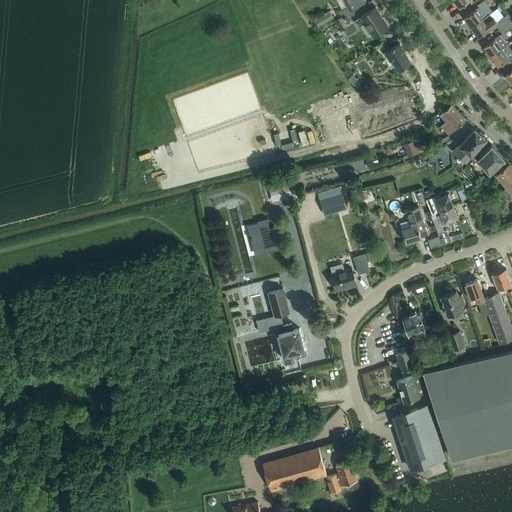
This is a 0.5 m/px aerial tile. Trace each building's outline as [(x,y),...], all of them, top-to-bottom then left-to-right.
[(343,0),(346,6),(342,8),(346,14),(362,5),(358,0),(343,0)] [(472,10),(464,16),(471,26),(488,14),(489,13),(493,10),(486,0),(476,0),(475,1),(479,6),(475,9),(475,8),(472,10)] [(375,6),(356,19),(369,38),(380,31),(388,26),(375,6)] [(319,26),(333,17),(329,10),(314,18),(319,26)] [(488,14),(471,26),(479,36),(495,24),(498,28),(511,17),(508,12),(501,17),(496,21),(493,16),(492,17),(489,13),(488,14)] [(489,57),(491,55),(501,48),(507,43),(504,39),(509,36),(505,31),(511,26),(511,17),(498,28),(502,33),(500,34),(500,33),(496,36),(492,39),(483,45),(487,50),(485,52),(489,57)] [(411,62),(399,43),(391,48),(384,52),(390,61),(392,60),(398,70),(403,67),(411,62)] [(511,49),(507,43),(501,48),(491,55),(489,57),(492,61),(494,60),(498,65),(511,54),(511,49)] [(353,70),(362,82),(369,76),(360,64),(353,70)] [(329,137),(367,123),(364,115),(357,95),(318,109),(329,137)] [(370,132),(399,121),(408,118),(402,101),(364,115),(367,123),(370,132)] [(449,134),(458,125),(466,119),(451,103),(440,113),(446,120),(441,125),(449,134)] [(479,131),(475,128),(473,130),(472,130),(471,130),(472,131),(468,136),(459,146),(453,150),(466,162),(484,141),(485,142),(485,141),(484,140),(487,138),(483,135),(485,133),(480,129),(479,131)] [(408,155),(419,151),(414,139),(403,143),(408,155)] [(505,158),(492,144),(486,149),(484,147),(483,149),(484,150),(476,157),(490,172),(493,169),(505,158)] [(507,186),(511,182),(511,166),(505,158),(493,169),(507,185),(506,186),(507,186)] [(292,180),(269,186),(273,200),(296,194),(292,180)] [(511,182),(507,186),(506,186),(502,189),(508,196),(511,192),(511,182)] [(298,194),(305,192),(304,185),(296,187),(298,194)] [(404,189),(396,196),(401,201),(408,195),(404,189)] [(347,207),(342,192),(320,199),(324,214),(347,207)] [(435,195),(426,198),(432,213),(436,212),(439,210),(453,205),(448,193),(436,198),(435,195)] [(417,223),(416,221),(422,219),(419,205),(407,208),(412,225),(401,228),(405,241),(421,236),(417,223)] [(432,213),(430,214),(432,217),(439,236),(439,235),(442,244),(451,242),(463,238),(461,233),(449,236),(446,229),(444,230),(441,223),(458,216),(454,207),(453,205),(439,210),(441,213),(437,215),(436,212),(432,213)] [(258,224),(249,227),(251,236),(250,236),(251,239),(252,239),(254,248),(264,246),(265,252),(281,248),(275,226),(270,227),(267,217),(257,220),(258,224)] [(487,221),(482,224),(484,230),(490,228),(487,221)] [(431,248),(442,244),(439,235),(439,236),(429,239),(431,248)] [(353,257),(359,274),(370,270),(365,253),(353,257)] [(331,273),(336,289),(349,285),(350,287),(357,285),(351,267),(331,273)] [(511,284),(506,267),(492,272),(495,282),(498,288),(506,285),(511,301),(511,284)] [(484,297),(477,278),(465,282),(471,298),(476,296),(483,315),(489,312),(500,342),(511,337),(511,326),(499,291),(484,297)] [(283,325),(280,313),(289,311),(283,287),(268,291),(275,315),(256,319),(259,331),(277,327),(285,360),(305,355),(306,353),(299,327),(294,329),(292,322),(283,325)] [(458,294),(456,290),(440,296),(447,314),(463,309),(462,304),(465,303),(464,303),(461,293),(458,294)] [(467,310),(479,306),(477,300),(465,305),(467,310)] [(416,312),(415,309),(415,310),(410,312),(410,311),(411,314),(403,317),(409,334),(417,332),(417,333),(425,330),(421,318),(422,316),(421,312),(419,311),(416,312)] [(453,349),(465,345),(460,329),(447,334),(453,349)] [(396,353),(400,366),(409,363),(411,367),(415,365),(409,348),(396,353)] [(511,348),(432,367),(423,370),(452,457),(468,453),(511,442),(511,348)] [(404,401),(420,395),(419,394),(424,392),(418,373),(397,380),(404,401)] [(445,457),(428,404),(418,407),(394,415),(411,468),(445,457)] [(271,489),(316,476),(326,474),(318,446),(263,461),(271,489)] [(358,483),(357,478),(351,458),(336,463),(338,472),(326,475),(331,491),(341,488),(340,484),(348,482),(350,486),(351,487),(357,485),(358,483)] [(260,511),(258,501),(233,506),(234,510),(232,510),(231,511),(260,511)]
